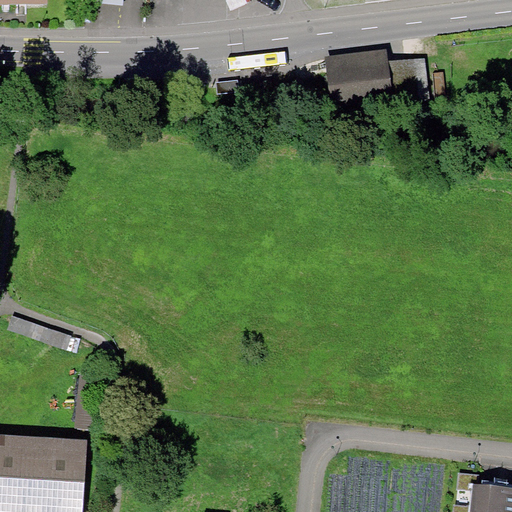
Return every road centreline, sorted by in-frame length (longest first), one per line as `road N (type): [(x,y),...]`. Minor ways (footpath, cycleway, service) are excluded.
road 1 (tertiary): [(511,10),(186,48),(0,48)]
road 2 (track): [(117,511),(125,445),(114,418),(114,347),(0,300)]
road 3 (residential): [(313,511),(319,464),(332,442),(356,432),(511,448)]
road 4 (track): [(0,295),(22,107)]
